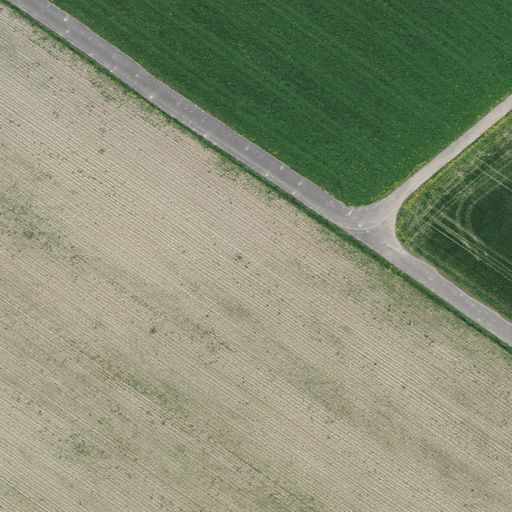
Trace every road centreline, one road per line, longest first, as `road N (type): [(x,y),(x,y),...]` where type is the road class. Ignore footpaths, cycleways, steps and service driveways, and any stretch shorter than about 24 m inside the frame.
road 1 (track): [(511,332),(27,0)]
road 2 (track): [(370,235),(401,193),(511,100)]
